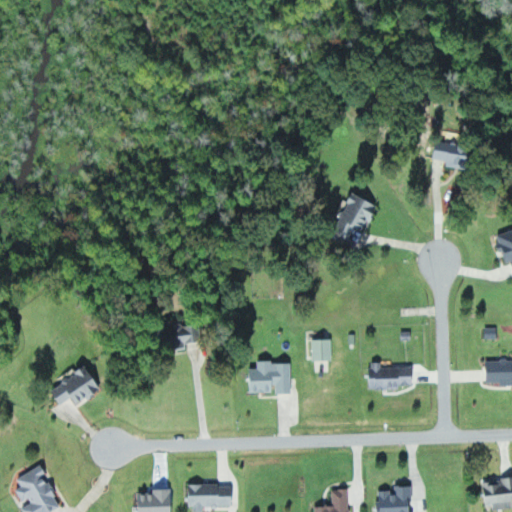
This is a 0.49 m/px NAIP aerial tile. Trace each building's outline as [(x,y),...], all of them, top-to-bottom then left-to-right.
[(434,157),(449,160),(448,163),(472,170),(476,154),(459,150),(461,143),(439,137),(434,157)] [(511,232),(499,236),(506,262),(511,260),(511,232)] [(187,343),(203,340),(200,321),(168,327),(172,349),(188,346),(187,343)] [(334,338),(314,338),(314,360),(335,359),(334,338)] [(511,383),(511,359),(488,359),(487,383),(511,383)] [(293,391),(292,360),(260,361),(260,367),(251,367),(251,392),(293,391)] [(371,387),(417,386),(417,366),(384,366),(384,360),(371,361),(371,387)] [(62,403),(73,397),(76,403),(104,390),(91,364),(62,378),(64,383),(54,388),(62,403)] [(26,511),(52,511),(64,506),(44,465),(19,477),(24,486),(18,488),(25,504),(23,505),(26,511)] [(487,505),(495,504),(496,509),(511,507),(511,476),(484,479),(487,505)] [(191,484),(192,511),(207,511),(207,505),(236,505),(236,483),(191,484)] [(378,490),(378,511),(414,511),(414,484),(397,485),(397,489),(378,490)] [(317,511),(351,511),(351,488),(334,488),(334,505),(317,505),(317,511)]
